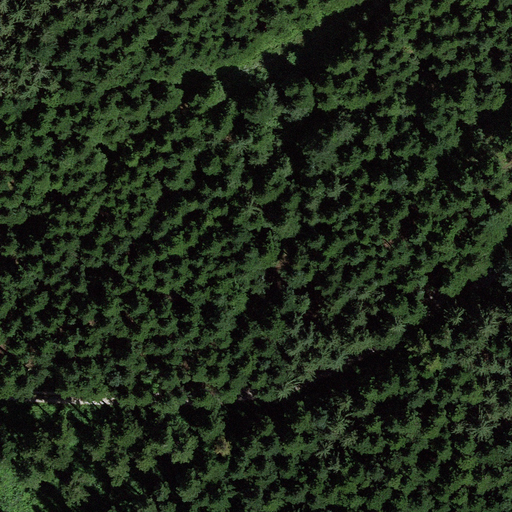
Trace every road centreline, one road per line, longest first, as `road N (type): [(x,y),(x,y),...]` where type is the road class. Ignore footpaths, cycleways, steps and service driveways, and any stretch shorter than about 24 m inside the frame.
road 1 (track): [(0,391),(237,391),(302,377),(435,298),(511,213)]
road 2 (track): [(0,99),(236,58),(349,10)]
